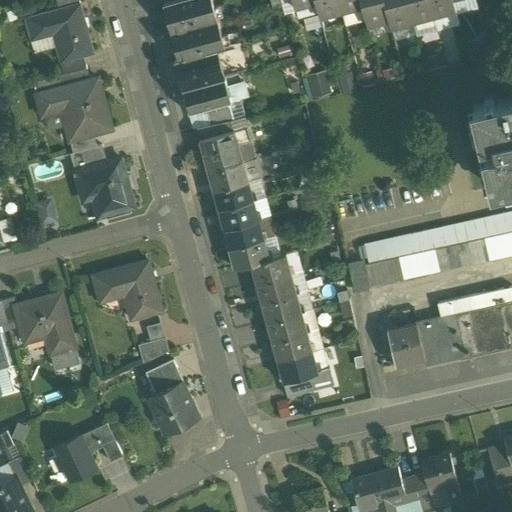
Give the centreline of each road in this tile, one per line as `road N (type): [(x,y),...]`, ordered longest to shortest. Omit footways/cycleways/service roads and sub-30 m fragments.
road 1 (residential): [(240,451),(511,390)]
road 2 (residential): [(171,219),(240,451)]
road 3 (residential): [(115,0),(171,219)]
road 4 (residential): [(171,219),(0,269)]
road 5 (residential): [(114,511),(240,451)]
